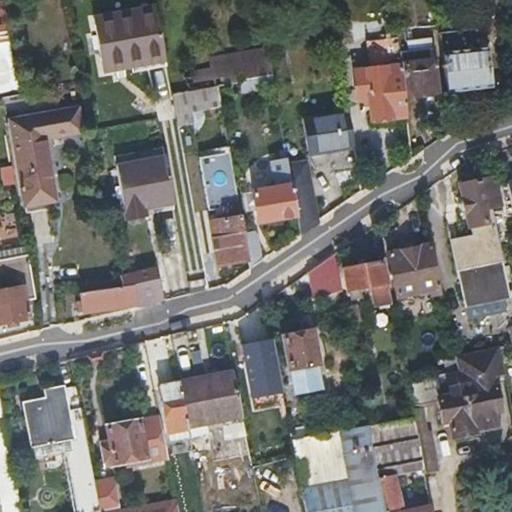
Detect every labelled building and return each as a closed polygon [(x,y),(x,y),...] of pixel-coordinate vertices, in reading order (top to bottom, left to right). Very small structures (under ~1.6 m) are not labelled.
[(494,88),(492,69),(490,49),(484,49),(482,28),(456,31),(452,0),(437,0),(447,93),(494,88)] [(106,68),(168,57),(159,5),(97,15),(106,68)] [(399,44),(404,98),(436,94),(433,64),(426,65),(425,54),(410,55),(408,32),(398,34),(399,44)] [(14,43),(0,44),(0,93),(18,91),(14,43)] [(406,118),(404,98),(399,44),(371,47),(374,75),(356,77),(359,108),(368,107),(370,122),(406,118)] [(219,81),(241,78),(272,73),(270,58),(216,65),(219,81)] [(189,85),(219,81),(216,65),(215,65),(186,70),(189,85)] [(177,109),(192,107),(189,85),(186,70),(171,72),(177,109)] [(272,73),(241,78),(242,90),(274,85),(272,73)] [(222,102),(219,81),(189,85),(192,107),(207,104),(222,102)] [(24,214),(39,210),(54,207),(38,129),(76,121),(72,95),(1,107),(24,214)] [(348,111),(329,114),(310,117),(315,151),(353,146),(348,111)] [(248,257),(244,235),(228,136),(197,141),(216,262),(248,257)] [(274,144),(277,161),(286,159),(283,142),(274,144)] [(165,153),(115,161),(124,216),(127,215),(127,217),(131,219),(140,218),(142,215),(142,213),(145,212),(143,205),(173,200),(165,153)] [(286,164),(286,162),(286,159),(277,161),(268,162),(272,188),(249,191),(254,222),(294,216),(286,164)] [(304,162),(286,164),(294,216),(297,235),(314,224),(304,162)] [(500,173),(481,177),(462,181),(468,218),(447,222),(455,263),(506,254),(496,200),(506,197),(500,173)] [(255,233),(244,235),(248,257),(249,268),(259,260),(255,233)] [(390,249),(394,269),(399,289),(429,282),(430,288),(444,284),(433,239),(390,249)] [(328,276),(329,280),(331,284),(341,281),(337,270),(332,253),(310,268),(314,280),(328,276)] [(0,323),(28,317),(24,299),(32,298),(24,254),(0,258),(0,323)] [(511,289),(511,286),(506,254),(455,263),(462,299),(511,289)] [(116,269),(119,282),(130,280),(134,302),(135,305),(163,298),(156,263),(116,269)] [(365,267),(359,268),(343,271),(346,288),(350,287),(358,286),(371,284),(374,304),(392,301),(388,281),(386,281),(382,264),(365,267)] [(130,280),(119,282),(77,289),(81,311),(134,302),(130,280)] [(359,295),(358,286),(350,287),(352,297),(359,295)] [(306,356),(306,359),(307,361),(315,359),(313,353),(319,352),(312,324),(282,332),(288,360),(306,356)] [(275,339),(242,343),(250,409),(283,405),(275,339)] [(451,417),(453,426),(455,434),(479,430),(479,428),(498,424),(495,411),(502,409),(494,365),(507,363),(504,346),(460,354),(464,369),(455,371),(450,373),(454,392),(441,396),(443,401),(446,418),(451,417)] [(451,354),(455,371),(464,369),(460,354),(460,352),(451,354)] [(235,366),(181,376),(191,420),(245,409),(235,366)] [(437,375),(408,382),(414,415),(419,414),(422,431),(418,432),(423,459),(425,471),(440,468),(433,429),(429,430),(424,404),(443,401),(441,396),(437,375)] [(191,420),(181,376),(162,380),(173,438),(193,434),(191,420)] [(75,509),(101,504),(94,476),(76,384),(63,386),(63,383),(44,387),(46,395),(23,399),(36,456),(62,451),(75,509)] [(0,511),(25,511),(0,389),(0,511)] [(120,418),(112,420),(104,422),(108,436),(99,437),(104,459),(126,455),(128,461),(170,452),(160,409),(135,415),(134,412),(119,414),(120,418)] [(419,414),(414,415),(418,432),(422,431),(419,414)] [(370,422),(387,508),(388,511),(432,511),(430,500),(403,505),(396,464),(423,459),(418,432),(414,415),(370,422)] [(313,418),(292,421),(295,432),(315,429),(313,418)] [(388,511),(387,508),(370,422),(315,429),(295,432),(312,511),(388,511)] [(101,504),(102,510),(121,506),(114,472),(94,476),(101,504)] [(102,510),(102,511),(182,511),(179,496),(121,506),(102,510)]
